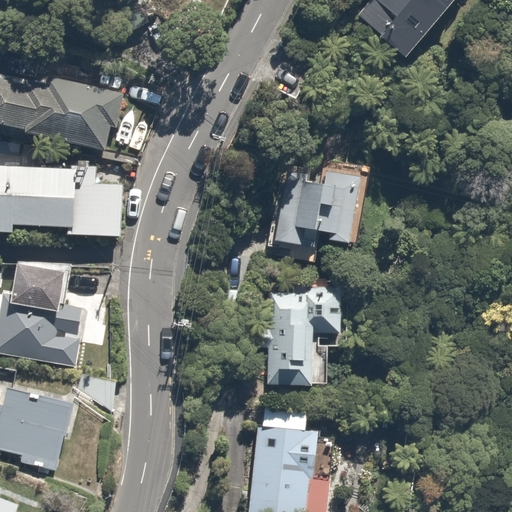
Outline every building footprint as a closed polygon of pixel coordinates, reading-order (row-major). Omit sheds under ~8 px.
[(401,75),(465,1),(463,0),(377,0),(351,31),(401,75)] [(301,63),(274,50),(257,83),(284,97),(301,63)] [(0,135),(110,153),(119,98),(0,79),(0,135)] [(95,174),(0,170),(0,241),(19,242),(20,231),(70,233),(70,242),(126,244),(128,186),(95,185),(95,174)] [(330,247),(343,198),(309,189),(307,199),(283,193),(269,244),(306,254),(309,241),(330,247)] [(68,281),(20,274),(17,301),(0,298),(0,361),(72,373),(81,314),(63,311),(68,281)] [(350,297),(272,293),(268,388),(314,390),(315,351),(347,353),(350,297)] [(4,410),(0,408),(0,458),(56,475),(75,412),(10,393),(4,410)] [(318,511),(325,425),(256,420),(248,511),(318,511)] [(0,511),(22,511),(23,511),(0,501),(0,511)]
